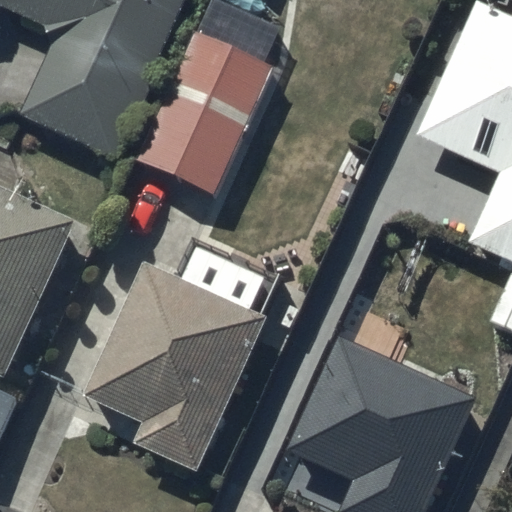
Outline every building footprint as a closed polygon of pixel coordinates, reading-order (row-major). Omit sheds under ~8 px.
[(0,0),(0,7),(50,29),(52,50),(23,120),(122,161),(190,0),(0,0)] [(511,21),(478,7),(419,141),(502,177),(470,248),(511,266),(511,21)] [(197,36),(138,165),(216,200),(275,71),(197,36)] [(91,232),(0,190),(0,381),(17,390),(91,232)] [(200,252),(185,284),(150,268),(88,403),(145,430),(136,450),(199,479),(271,323),(254,316),(268,284),(200,252)] [(353,347),(341,342),(290,458),(354,486),(342,511),(431,511),(480,403),(388,363),(406,323),(370,308),(353,347)] [(0,454),(22,409),(0,398),(0,454)]
